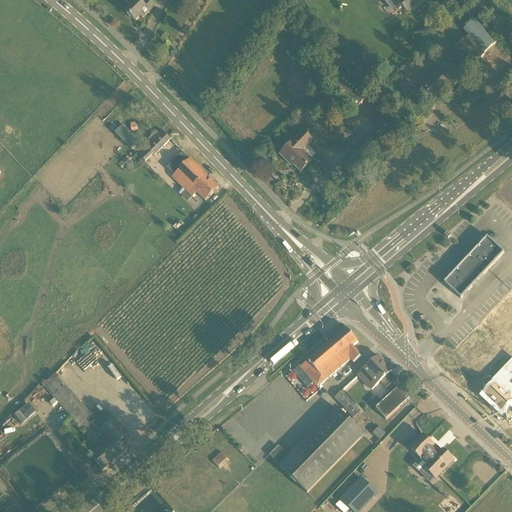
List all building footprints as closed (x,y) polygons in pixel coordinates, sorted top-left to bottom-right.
[(126,0),(125,2),(131,7),(126,12),(127,14),(127,15),(130,18),(131,17),(136,22),(140,18),(142,20),(155,6),(148,0),(143,6),(137,0),(126,0)] [(399,0),(398,1),(408,13),(423,0),(399,0)] [(464,30),(469,37),(484,54),(497,43),(477,19),(464,30)] [(485,55),(484,54),(469,37),(454,50),(458,55),(449,62),(459,75),(469,67),(469,68),(485,55)] [(463,79),(459,75),(449,62),(437,71),(438,73),(422,86),(417,91),(424,100),(430,96),(432,99),(449,85),(452,88),(463,79)] [(344,70),(325,91),(352,116),(371,94),(344,70)] [(397,103),(407,115),(412,111),(412,113),(420,106),(410,93),(397,103)] [(405,128),(392,116),(341,166),(352,178),(405,128)] [(153,155),(154,157),(171,140),(161,130),(137,154),(145,162),(153,155)] [(303,133),(293,142),(280,156),(288,164),(289,162),(301,173),(313,161),(303,151),(312,142),(303,133)] [(190,160),(172,178),(192,198),(197,193),(206,202),(218,189),(206,177),(207,176),(190,160)] [(504,253),(494,244),(487,237),(480,245),(479,244),(476,247),(477,248),(466,259),(465,258),(462,261),(463,263),(444,283),(461,300),(504,253)] [(358,343),(346,329),(301,368),(299,366),(293,372),(301,381),(307,376),(318,388),(350,360),(353,364),(361,357),(352,348),(358,343)] [(468,347),(447,371),(470,392),(475,386),(472,383),(486,367),(489,370),(495,363),(482,352),(478,356),(468,347)] [(379,357),(363,372),(358,377),(372,391),(377,386),(392,372),(379,357)] [(494,386),(485,396),(496,406),(497,406),(501,411),(505,407),(505,408),(511,402),(511,389),(505,383),(511,375),(511,360),(491,383),(494,386)] [(91,362),(88,366),(98,377),(102,373),(91,362)] [(39,407),(46,400),(55,411),(59,407),(42,388),(31,398),(39,407)] [(376,409),(386,421),(410,400),(399,388),(376,409)] [(96,421),(74,396),(69,390),(56,401),(84,432),(92,425),(103,439),(96,445),(101,451),(91,459),(102,472),(128,450),(120,441),(126,436),(106,412),(96,421)] [(342,391),(335,398),(353,418),(360,411),(342,391)] [(87,406),(91,401),(81,394),(77,399),(87,406)] [(28,404),(14,416),(21,425),(35,413),(28,404)] [(307,494),(364,436),(337,409),(280,467),(307,494)] [(411,450),(428,467),(425,470),(436,480),(453,461),(443,451),(441,454),(434,447),(423,437),(411,450)] [(221,453),(212,462),(219,470),(229,461),(221,453)] [(340,500),(352,511),(360,511),(377,495),(361,479),(340,500)]
